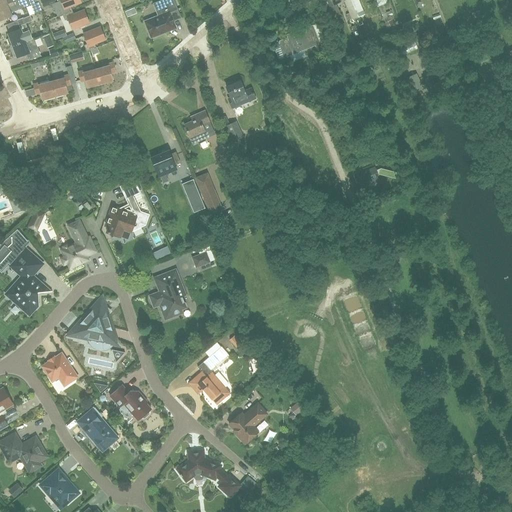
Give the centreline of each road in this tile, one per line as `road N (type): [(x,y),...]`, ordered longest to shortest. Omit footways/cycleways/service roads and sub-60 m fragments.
road 1 (residential): [(185,421),(153,379),(113,283),(88,284),(18,356)]
road 2 (residential): [(185,421),(140,486),(118,495),(71,447),(18,356)]
road 3 (residential): [(143,84),(239,0)]
